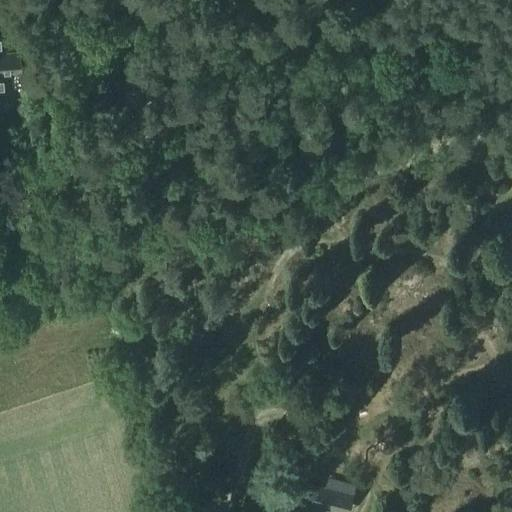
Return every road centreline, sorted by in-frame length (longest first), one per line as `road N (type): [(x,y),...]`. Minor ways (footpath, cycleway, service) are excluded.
road 1 (track): [(0,275),(511,128)]
road 2 (track): [(168,228),(98,0)]
road 3 (track): [(35,265),(0,118)]
